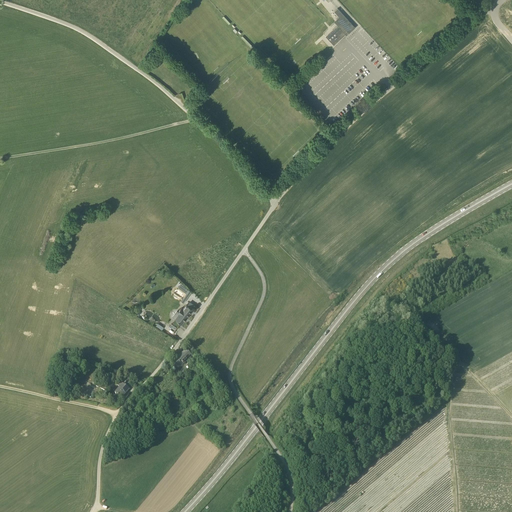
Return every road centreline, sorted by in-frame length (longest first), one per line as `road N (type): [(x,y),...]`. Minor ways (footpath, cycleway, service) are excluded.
road 1 (primary): [(511,184),(430,232),(371,280),(185,511)]
road 2 (unknown): [(59,22),(35,88),(46,165),(16,220),(24,305),(19,345),(0,389)]
road 3 (unclassified): [(93,511),(103,450),(119,416),(183,339),(276,202)]
road 4 (unclassified): [(276,202),(159,86),(76,29),(0,1)]
road 5 (unclassified): [(276,202),(359,116),(483,11)]
road 6 (unknown): [(195,118),(18,156),(0,199)]
road 7 (track): [(392,300),(511,414)]
road 8 (track): [(458,511),(456,356)]
